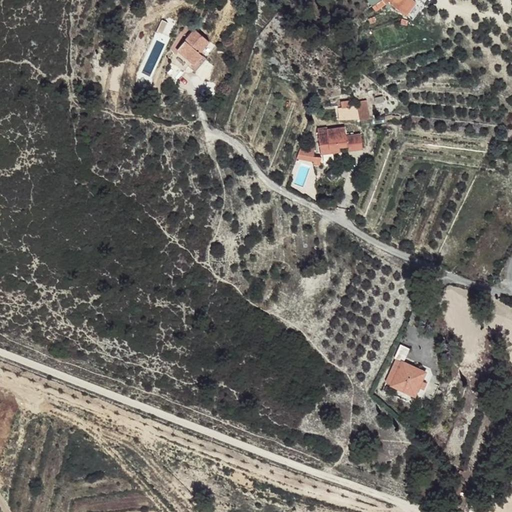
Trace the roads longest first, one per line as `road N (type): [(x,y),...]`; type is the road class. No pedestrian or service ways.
road 1 (track): [(0,359),(420,511)]
road 2 (residential): [(208,130),(240,145),(269,185),(388,248),(511,296)]
